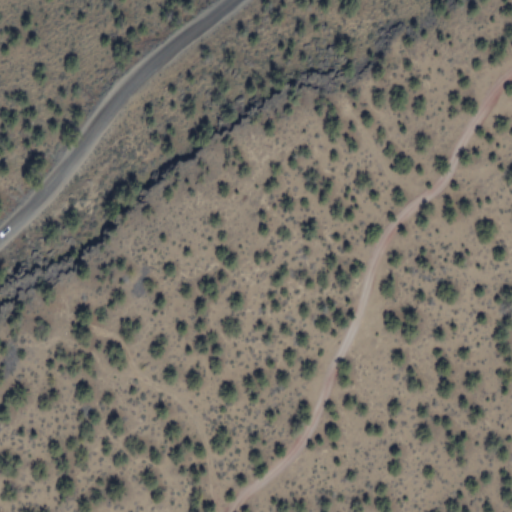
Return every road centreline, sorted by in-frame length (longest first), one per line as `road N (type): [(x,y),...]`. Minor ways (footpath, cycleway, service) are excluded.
road 1 (track): [(511,77),(492,87),(361,248),(248,511)]
road 2 (residential): [(0,230),(172,50),(234,0)]
